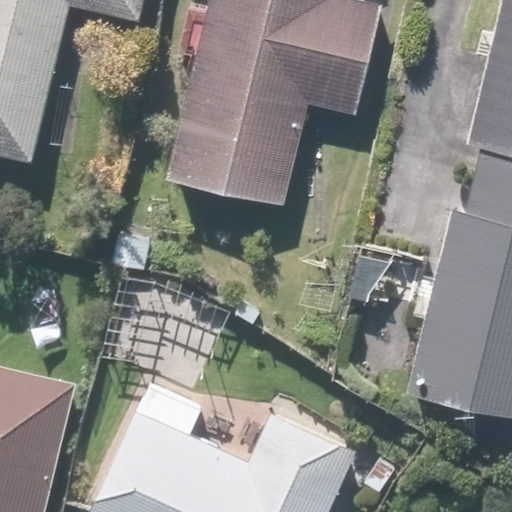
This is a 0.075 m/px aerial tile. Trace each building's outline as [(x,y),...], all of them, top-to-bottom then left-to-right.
[(0,0),(0,149),(28,156),(64,4),(134,21),(139,0),(0,0)] [(207,0),(167,172),(283,199),(306,102),(354,113),(379,5),(357,0),(207,0)] [(511,417),(511,0),(494,0),(462,141),(479,145),(463,211),(447,208),(404,393),(511,417)] [(44,511),(73,384),(0,367),(0,511),(44,511)] [(321,511),(350,446),(267,410),(245,462),(232,457),(188,438),(202,405),(145,381),(89,511),(321,511)]
